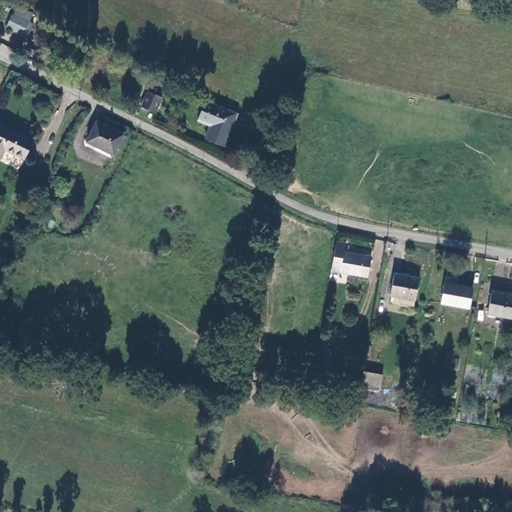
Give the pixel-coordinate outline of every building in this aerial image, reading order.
[(26,41),(32,28),(27,26),(30,18),(18,12),(9,28),(22,35),(21,38),(26,41)] [(149,117),(156,102),(146,98),(139,112),(149,117)] [(224,148),(236,116),(206,105),(198,124),(211,129),(206,141),(224,148)] [(24,157),(34,139),(3,123),(0,128),(0,156),(5,147),(24,157)] [(113,154),(122,135),(96,123),(87,143),(113,154)] [(366,277),(369,257),(341,251),(343,243),(334,241),(328,271),(366,277)] [(414,301),(418,278),(393,272),(389,297),(414,301)] [(468,304),(472,286),(458,284),(459,276),(446,274),(441,300),(468,304)] [(511,316),(511,293),(490,289),(486,311),(511,316)] [(346,384),(348,371),(322,365),(320,379),(346,384)] [(379,388),(381,375),(361,371),(358,384),(379,388)]
